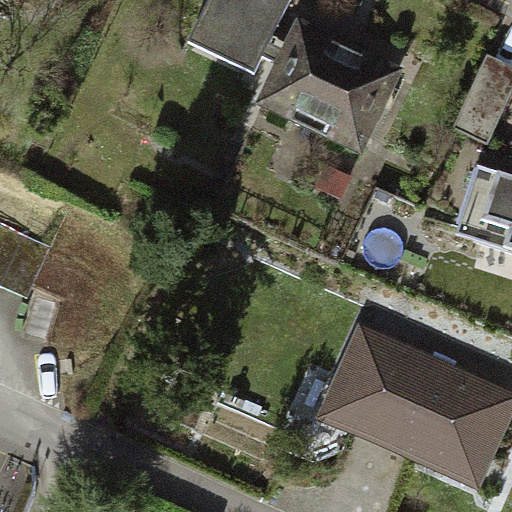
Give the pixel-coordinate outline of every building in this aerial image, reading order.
[(289,0),(214,0),(192,45),(251,75),(289,0)] [(401,70),(294,19),(252,106),(359,157),(401,70)] [(511,186),(491,179),(469,245),(511,259),(511,186)] [(49,249),(0,227),(0,286),(27,298),(49,249)] [(511,417),(511,398),(353,331),(313,426),(478,496),(511,417)]
